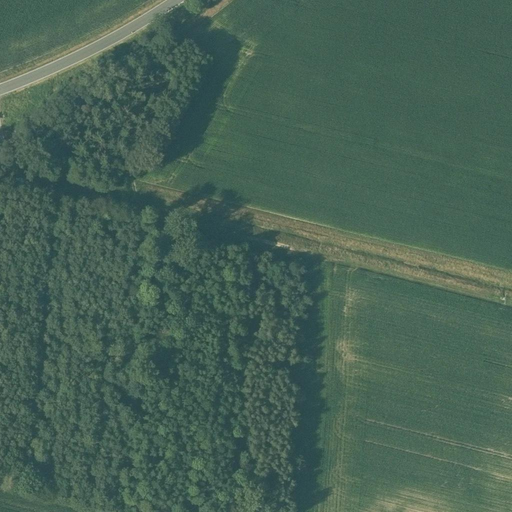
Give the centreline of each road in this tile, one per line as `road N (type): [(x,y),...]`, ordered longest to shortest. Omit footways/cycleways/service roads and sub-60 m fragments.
road 1 (track): [(0,142),(25,180),(511,301)]
road 2 (tertiary): [(175,0),(0,89)]
